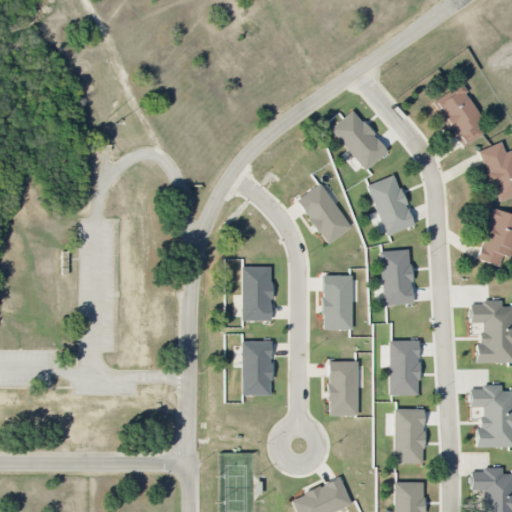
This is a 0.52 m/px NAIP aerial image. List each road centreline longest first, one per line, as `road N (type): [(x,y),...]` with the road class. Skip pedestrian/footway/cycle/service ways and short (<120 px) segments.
road 1 (residential): [(189,511),(195,256),(229,174),(283,125),(465,0)]
road 2 (residential): [(358,74),(421,149),(436,187),(451,511)]
road 3 (residential): [(298,447),(296,251),(277,213),(229,174)]
road 4 (residential): [(0,465),(189,463)]
